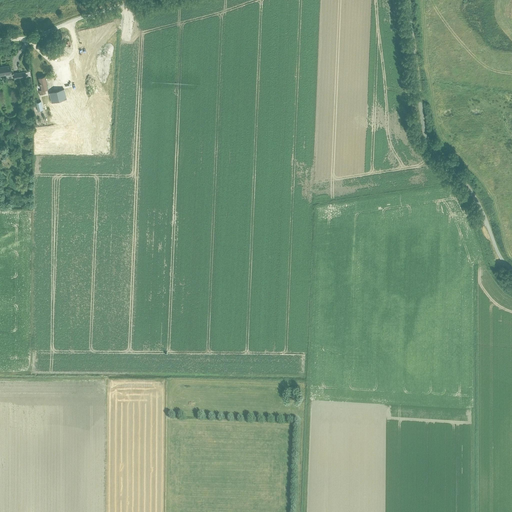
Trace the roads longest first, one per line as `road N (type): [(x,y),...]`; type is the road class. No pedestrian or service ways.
road 1 (unclassified): [(408,0),(424,133),(472,193),(511,269)]
road 2 (unclassified): [(0,40),(142,0)]
